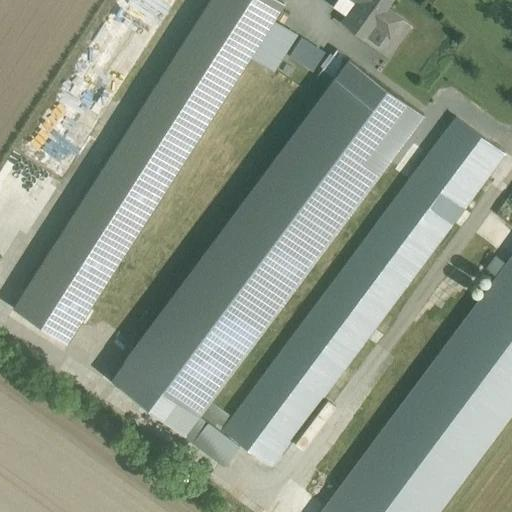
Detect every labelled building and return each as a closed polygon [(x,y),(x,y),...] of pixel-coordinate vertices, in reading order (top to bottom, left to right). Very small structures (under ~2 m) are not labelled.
[(96,0),(0,172),(0,276),(41,203),(26,195),(19,194),(20,188),(62,113),(62,120),(86,78),(85,85),(126,13),(153,15),(150,13),(157,14),(167,19),(177,0),(96,0)] [(284,0),(210,0),(14,308),(67,341),(249,55),(274,71),(297,34),(273,18),(284,0)] [(356,0),(358,1),(343,22),(378,46),(386,34),(389,37),(402,18),(385,6),(389,0),(356,0)] [(287,55),(311,71),(324,50),(299,35),(287,55)] [(335,79),(110,376),(184,432),(183,434),(191,441),(208,419),(220,429),(231,414),(210,398),(415,124),(423,112),(350,58),(349,58),(337,48),(322,68),(335,79)] [(446,130),(223,430),(239,443),(253,453),(269,465),(372,328),(373,327),(380,317),(505,152),(457,116),(446,130)] [(511,254),(320,511),(437,511),(511,412),(511,254)]
